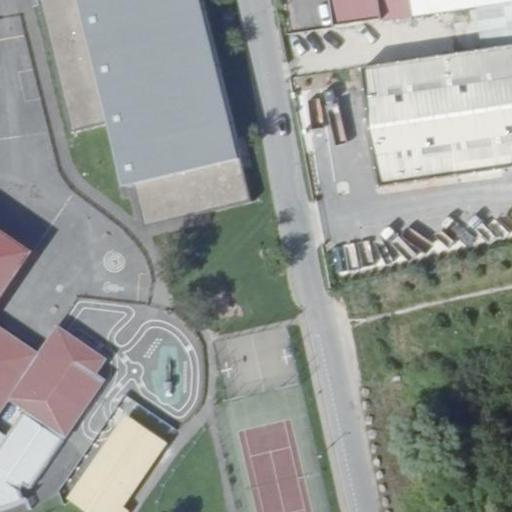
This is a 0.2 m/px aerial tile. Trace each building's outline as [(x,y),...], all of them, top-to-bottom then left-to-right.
[(85,0),(95,39),(118,136),(129,184),(242,158),(204,0),(85,0)] [(326,0),(331,29),(377,21),(374,0),(326,0)] [(511,0),(374,0),(377,21),(511,0)] [(118,136),(95,39),(54,49),(77,145),(118,136)] [(511,168),(511,43),(356,67),(374,189),(511,168)] [(25,505),(28,503),(22,491),(26,485),(33,490),(106,383),(98,378),(110,360),(62,327),(43,355),(0,325),(0,306),(37,252),(0,226),(0,511),(5,511),(8,511),(14,509),(19,507),(25,505)] [(126,511),(122,509),(168,443),(132,417),(74,500),(90,511),(126,511)]
